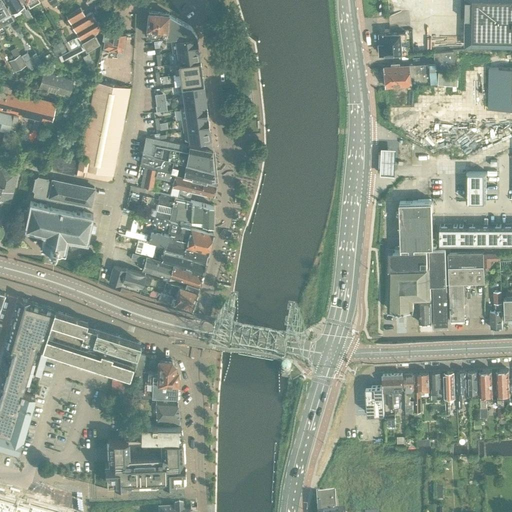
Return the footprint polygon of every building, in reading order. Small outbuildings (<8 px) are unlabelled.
[(0,0),(0,19),(2,24),(8,21),(8,22),(14,19),(2,0),(0,0)] [(19,7),(21,11),(23,14),(25,12),(28,18),(32,16),(27,8),(25,9),(20,0),(4,0),(11,11),(19,7)] [(511,0),(465,0),(465,45),(511,45),(511,0)] [(83,44),(58,56),(61,61),(85,49),(86,50),(86,49),(94,45),(99,42),(94,33),(96,32),(98,36),(102,34),(100,30),(102,29),(91,11),(85,15),(80,6),(66,14),(78,35),(74,37),(64,43),(69,50),(78,45),(82,43),(83,44)] [(165,38),(197,35),(191,26),(168,13),(148,10),(146,32),(147,32),(146,34),(149,34),(149,32),(166,34),(165,38)] [(18,23),(14,26),(17,31),(22,29),(18,23)] [(125,32),(112,29),(111,33),(103,31),(102,38),(104,38),(103,45),(109,46),(108,53),(116,54),(116,52),(121,52),(121,49),(122,50),(125,32)] [(378,33),(379,44),(378,44),(377,44),(377,45),(376,46),(376,47),(376,48),(376,49),(376,50),(377,51),(378,52),(379,52),(379,53),(391,53),(391,55),(409,54),(409,50),(406,50),(405,32),(378,33)] [(197,36),(170,40),(172,52),(175,52),(174,51),(199,47),(197,36)] [(53,47),(52,48),(56,56),(58,55),(66,50),(61,41),(53,46),(53,47)] [(15,57),(9,61),(11,64),(13,69),(15,71),(26,64),(20,54),(16,47),(11,50),(15,57)] [(199,47),(174,51),(175,52),(176,62),(200,59),(199,47)] [(434,70),(435,70),(454,69),(453,51),(433,53),(434,62),(399,65),(399,61),(391,62),(391,65),(383,66),(384,67),(382,68),(382,73),(384,73),(385,85),(435,82),(434,70)] [(36,68),(43,64),(42,64),(39,59),(35,52),(29,56),(36,68)] [(88,53),(82,57),(87,65),(93,62),(88,53)] [(45,55),(39,59),(42,64),(48,61),(45,55)] [(176,62),(174,62),(175,74),(202,70),(200,59),(176,62)] [(6,63),(1,65),(5,72),(10,69),(8,65),(6,63)] [(511,108),(511,67),(498,68),(497,91),(489,91),(488,102),(497,102),(497,108),(511,108)] [(44,70),(39,87),(63,94),(68,77),(44,70)] [(175,74),(173,74),(175,86),(179,85),(203,81),(202,70),(175,74)] [(458,73),(438,72),(438,83),(457,84),(458,73)] [(95,79),(76,174),(107,180),(112,177),(129,86),(95,79)] [(203,81),(179,85),(181,97),(183,96),(205,93),(203,81)] [(0,109),(13,113),(10,126),(15,128),(18,114),(42,120),(39,134),(48,136),(48,135),(51,123),(52,119),(57,102),(10,91),(11,88),(8,87),(9,84),(1,82),(0,86),(0,109)] [(239,91),(240,103),(251,102),(249,90),(239,91)] [(205,93),(183,96),(184,107),(185,107),(206,104),(205,93)] [(184,107),(180,107),(181,119),(208,115),(206,104),(185,107),(184,107)] [(208,115),(181,119),(183,131),(188,130),(188,129),(209,127),(208,115)] [(209,127),(188,129),(188,130),(190,144),(212,148),(209,127)] [(145,135),(144,142),(213,159),(212,149),(212,148),(190,144),(189,144),(177,142),(162,138),(145,135)] [(214,170),(213,159),(144,142),(142,151),(214,170)] [(139,163),(157,168),(175,172),(215,182),(214,170),(142,151),(139,163)] [(76,160),(51,153),(47,167),(73,173),(76,160)] [(0,212),(5,214),(13,184),(17,170),(0,165),(0,212)] [(148,167),(144,187),(153,189),(156,176),(171,180),(171,178),(174,179),(172,186),(180,188),(179,196),(186,198),(190,199),(191,190),(204,193),(213,196),(217,183),(214,183),(207,181),(175,173),(175,172),(157,168),(157,169),(148,167)] [(487,171),(467,171),(467,185),(487,185),(487,171)] [(52,178),(51,184),(48,184),(49,181),(50,180),(48,177),(47,177),(39,175),(38,174),(34,177),(35,178),(32,188),(32,189),(34,192),(33,195),(34,197),(46,199),(48,203),(48,204),(30,200),(28,210),(23,209),(22,216),(24,216),(27,217),(25,227),(44,231),(41,245),(65,250),(68,236),(87,240),(89,230),(93,231),(94,224),(90,223),(92,213),(76,210),(79,206),(80,207),(81,208),(82,208),(82,207),(84,205),(85,206),(85,205),(85,203),(90,204),(94,187),(52,178)] [(487,185),(467,185),(467,200),(487,200),(487,185)] [(158,203),(155,215),(175,220),(175,217),(180,218),(191,221),(200,223),(213,225),(214,205),(186,198),(179,196),(161,192),(158,203)] [(129,199),(127,207),(137,210),(139,202),(129,199)] [(432,200),(400,201),(401,247),(410,247),(410,249),(415,249),(416,249),(415,246),(434,246),(433,241),(432,200)] [(151,229),(148,240),(165,245),(185,250),(184,255),(205,261),(213,233),(190,227),(190,226),(171,221),(168,233),(151,229)] [(511,223),(501,224),(501,244),(511,243),(511,223)] [(459,224),(440,224),(440,244),(459,244),(459,224)] [(477,224),(459,224),(459,244),(477,244),(477,224)] [(489,224),(477,224),(477,244),(489,244),(489,224)] [(501,224),(489,224),(489,244),(501,244),(501,224)] [(126,237),(123,248),(152,256),(154,250),(155,244),(126,237)] [(165,245),(164,250),(184,255),(185,250),(165,245)] [(389,250),(388,309),(414,308),(413,298),(431,297),(430,284),(430,266),(428,266),(427,248),(416,249),(415,249),(410,249),(389,250)] [(445,248),(429,249),(430,266),(430,284),(432,284),(433,321),(448,321),(445,248)] [(154,250),(152,256),(162,259),(162,260),(202,274),(205,264),(184,257),(164,252),(154,250)] [(132,251),(131,258),(137,260),(137,263),(143,264),(141,269),(166,276),(167,274),(187,281),(185,286),(197,290),(199,286),(202,274),(162,260),(148,256),(145,255),(132,251)] [(482,251),(447,253),(450,321),(464,320),(463,283),(484,283),(482,251)] [(500,253),(484,253),(485,267),(491,266),(491,260),(500,260),(500,253)] [(121,285),(126,268),(113,265),(109,281),(121,285)] [(121,285),(121,288),(123,288),(140,294),(140,293),(141,287),(143,282),(145,274),(126,268),(121,285)] [(145,274),(142,283),(150,285),(152,276),(145,274)] [(166,280),(163,290),(176,294),(195,300),(197,290),(185,286),(179,285),(166,280)] [(88,306),(88,307),(111,316),(130,323),(143,328),(149,330),(159,333),(168,335),(169,336),(170,336),(171,336),(176,337),(185,339),(186,340),(190,320),(173,316),(155,311),(136,305),(119,298),(117,297),(114,296),(94,288),(88,306)] [(503,327),(501,290),(495,290),(493,290),(494,302),(495,302),(496,310),(489,310),(490,327),(503,327)] [(160,291),(158,299),(171,302),(186,307),(192,309),(194,302),(195,300),(176,294),(176,296),(173,295),(160,291)] [(36,343),(41,345),(53,309),(54,307),(19,297),(6,344),(14,347),(0,396),(0,443),(19,449),(35,394),(22,391),(36,343)] [(431,301),(418,302),(419,322),(432,322),(431,301)] [(54,310),(42,347),(75,358),(79,359),(82,360),(129,376),(139,342),(93,327),(89,326),(86,325),(87,320),(54,310)] [(206,343),(206,345),(206,346),(222,348),(222,349),(223,349),(229,350),(231,350),(231,349),(236,326),(236,325),(235,325),(235,324),(234,324),(228,323),(227,323),(219,322),(215,321),(212,320),(210,320),(210,322),(209,324),(209,327),(208,333),(207,339),(206,341),(206,343)] [(371,343),(370,363),(374,363),(378,362),(390,362),(392,362),(398,362),(400,361),(409,361),(461,359),(461,339),(450,339),(418,340),(408,341),(397,342),(392,342),(387,342),(385,342),(382,343),(371,343)] [(134,369),(135,369),(133,379),(144,380),(149,380),(178,382),(177,369),(174,369),(175,362),(172,358),(159,357),(158,371),(145,370),(145,371),(141,371),(145,354),(138,353),(134,369)] [(282,359),(280,371),(282,371),(290,373),(290,372),(290,370),(290,369),(292,370),(293,367),(293,364),(293,363),(294,361),(282,359)] [(509,369),(496,370),(499,416),(504,416),(503,398),(510,398),(509,369)] [(491,370),(479,371),(481,407),(480,407),(481,417),(487,417),(486,399),(493,399),(491,370)] [(454,371),(444,372),(445,398),(445,408),(445,414),(449,414),(451,412),(451,397),(455,397),(455,389),(454,371)] [(466,371),(456,371),(457,408),(463,407),(462,391),(467,391),(466,371)] [(478,395),(477,371),(468,371),(469,395),(478,395)] [(415,391),(416,411),(416,418),(421,417),(421,411),(422,411),(421,391),(429,390),(429,372),(416,373),(417,391),(415,391)] [(442,398),(445,398),(444,372),(430,372),(431,394),(431,398),(436,398),(442,398)] [(389,407),(394,407),(395,407),(395,402),(394,402),(394,397),(395,397),(394,373),(383,374),(383,390),(388,390),(389,407)] [(395,402),(395,407),(399,407),(400,407),(400,402),(399,402),(398,390),(405,390),(404,380),(403,380),(402,373),(394,373),(395,397),(394,397),(394,402),(395,402)] [(404,373),(404,380),(405,390),(405,405),(406,413),(414,413),(413,400),(410,400),(410,390),(413,390),(414,389),(414,381),(416,381),(415,373),(404,373)] [(113,389),(113,393),(117,393),(123,394),(155,396),(177,397),(178,386),(178,382),(149,380),(144,380),(133,379),(131,379),(127,379),(124,379),(113,378),(113,384),(113,389)] [(367,386),(368,413),(384,412),(383,385),(367,386)] [(157,422),(179,422),(177,397),(155,396),(156,400),(151,401),(151,403),(148,404),(149,415),(157,414),(157,422)] [(395,417),(387,418),(388,426),(396,425),(395,417)] [(124,437),(182,438),(179,424),(156,424),(157,423),(151,423),(140,423),(124,421),(124,437)] [(406,444),(406,436),(404,436),(397,436),(397,443),(404,443),(404,444),(406,444)] [(109,461),(105,461),(105,473),(106,473),(107,483),(114,482),(114,483),(126,483),(126,482),(127,482),(126,482),(126,479),(132,479),(132,482),(131,482),(131,483),(158,482),(158,481),(157,481),(157,478),(163,478),(163,480),(162,480),(162,481),(163,481),(175,481),(175,480),(184,480),(183,471),(184,471),(184,459),(183,459),(182,438),(124,437),(108,438),(109,461)] [(335,511),(334,495),(319,496),(319,495),(316,495),(316,497),(314,497),(314,505),(316,505),(316,511),(335,511)]
